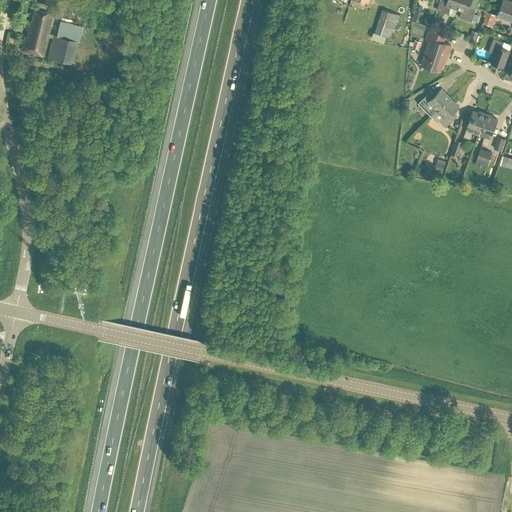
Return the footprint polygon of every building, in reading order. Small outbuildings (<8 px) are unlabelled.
[(457,8),(459,0),(440,0),(437,9),(449,13),(452,6),(457,8)] [(459,0),(457,8),(462,10),(459,17),(472,21),(476,9),(470,7),(472,0),(459,0)] [(511,1),(508,0),(503,0),(498,15),(511,19),(511,1)] [(401,13),(383,6),(375,30),(392,37),(401,13)] [(49,24),(52,11),(34,7),(31,20),(28,19),(21,49),(43,55),(50,25),(49,24)] [(415,9),(412,18),(420,21),(423,12),(415,9)] [(487,11),(483,23),(492,26),(496,14),(487,11)] [(337,22),(336,31),(345,31),(345,23),(337,22)] [(446,58),(451,44),(444,42),(446,34),(430,28),(426,39),(430,40),(422,64),(441,71),(445,58),(446,58)] [(472,30),(469,39),(474,41),(478,32),(472,30)] [(73,63),(78,40),(52,35),(47,57),(73,63)] [(507,59),(509,52),(510,50),(502,47),(504,41),(494,37),(489,51),(494,53),(492,62),(507,67),(509,60),(507,59)] [(432,115),(451,96),(442,87),(437,92),(439,93),(436,95),(431,90),(419,103),(432,115)] [(451,96),(432,115),(437,121),(439,119),(446,127),(457,116),(452,111),(454,108),(456,110),(460,106),(451,96)] [(479,133),(486,112),(480,110),(479,112),(473,110),(464,137),(470,139),(473,131),(479,133)] [(486,112),(479,133),(485,135),(483,143),(489,145),(498,118),(493,116),(493,115),(486,112)] [(495,149),(501,151),(505,139),(499,137),(495,149)] [(458,156),(463,142),(456,139),(451,153),(458,156)] [(489,161),(492,151),(480,148),(477,158),(489,161)] [(441,175),(443,168),(433,165),(431,172),(441,175)]
